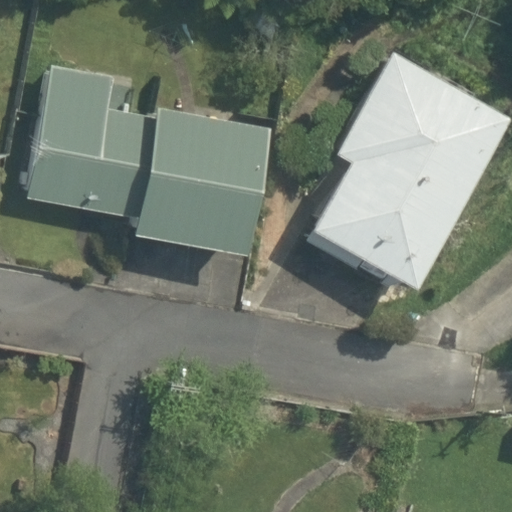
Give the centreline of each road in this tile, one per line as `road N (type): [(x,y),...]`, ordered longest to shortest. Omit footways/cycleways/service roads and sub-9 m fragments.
road 1 (residential): [(133,335),(492,400)]
road 2 (residential): [(95,511),(133,335)]
